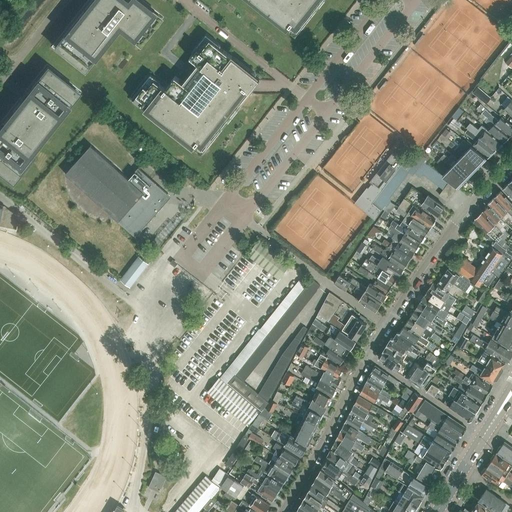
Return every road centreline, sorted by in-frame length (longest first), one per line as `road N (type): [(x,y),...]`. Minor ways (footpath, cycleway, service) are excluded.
road 1 (unknown): [(181,257),(166,268),(155,303),(134,511)]
road 2 (residential): [(279,511),(381,324)]
road 3 (residential): [(381,324),(472,195),(511,158)]
road 4 (residential): [(381,324),(223,203)]
road 5 (secondary): [(437,511),(511,393)]
